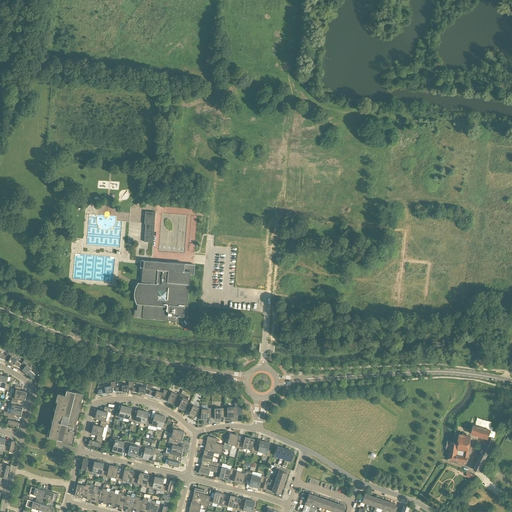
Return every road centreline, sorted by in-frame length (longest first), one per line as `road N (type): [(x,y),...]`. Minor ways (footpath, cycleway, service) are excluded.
road 1 (tertiary): [(200,369),(112,351),(0,309)]
road 2 (tertiary): [(511,383),(454,372),(325,377)]
